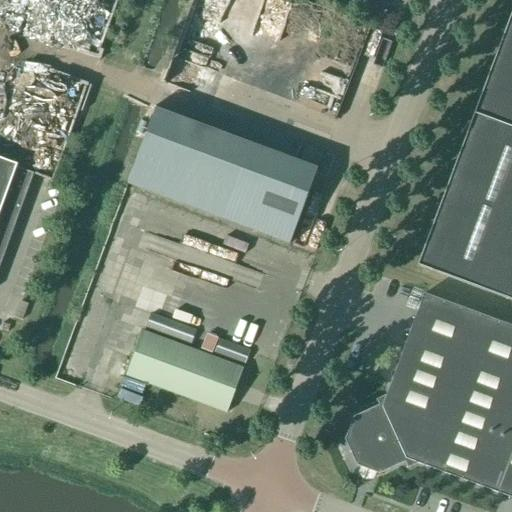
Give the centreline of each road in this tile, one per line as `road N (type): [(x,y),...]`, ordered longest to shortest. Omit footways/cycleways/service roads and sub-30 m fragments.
road 1 (unclassified): [(265,488),(447,0)]
road 2 (unclassified): [(265,488),(0,390)]
